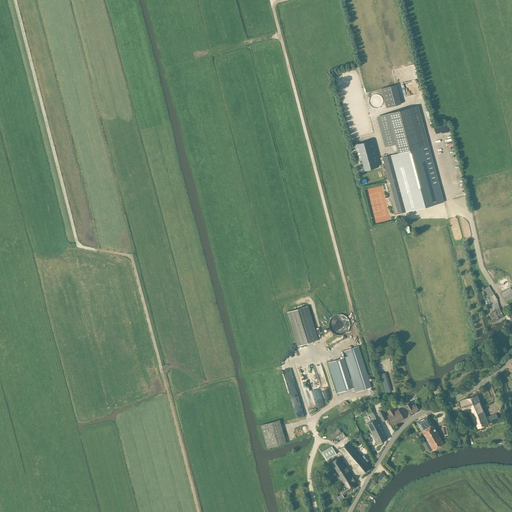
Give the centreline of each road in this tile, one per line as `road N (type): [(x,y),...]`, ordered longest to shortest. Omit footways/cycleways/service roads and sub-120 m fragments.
road 1 (track): [(197,511),(130,256),(78,246),(14,0)]
road 2 (track): [(322,351),(355,341),(271,0)]
road 3 (unclassified): [(349,511),(403,426),(511,359)]
road 4 (unknown): [(428,143),(416,105),(375,115),(367,128),(375,160)]
